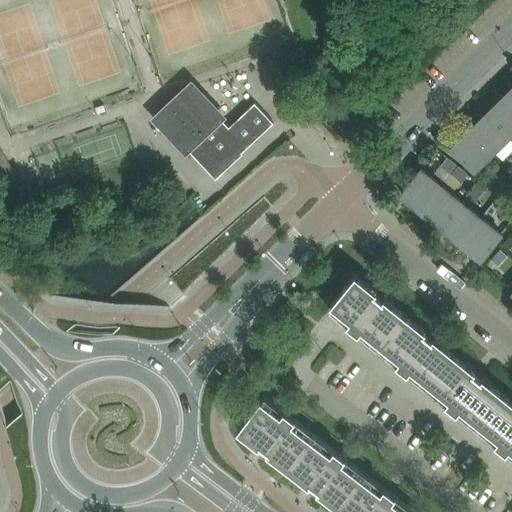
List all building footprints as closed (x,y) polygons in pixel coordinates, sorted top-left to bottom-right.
[(0,26),(0,89),(14,127),(136,82),(131,67),(109,75),(101,55),(94,57),(90,46),(75,52),(77,57),(67,61),(62,48),(46,54),(41,38),(31,42),(22,19),(0,26)] [(273,122),(254,102),(228,126),(190,87),(157,118),(215,179),(242,153),(241,152),(273,122)] [(511,98),(507,93),(488,111),(510,134),(511,131),(511,98)] [(488,111),(470,129),(492,152),(510,134),(488,111)] [(452,146),(451,148),(474,170),(475,169),(492,152),(470,129),(453,147),(452,146)] [(446,158),(439,166),(449,174),(456,165),(446,157),(446,158)] [(457,166),(450,175),(460,182),(466,175),(467,174),(457,166)] [(401,194),(420,209),(440,185),(421,169),(420,168),(400,193),(401,194)] [(420,209),(440,225),(460,201),(440,185),(420,209)] [(474,185),(466,194),(473,200),(481,190),(474,185)] [(41,186),(33,190),(35,196),(41,212),(49,209),(44,193),(41,186)] [(440,225),(460,241),(480,217),(460,201),(440,225)] [(505,208),(503,211),(511,217),(511,203),(510,202),(505,208)] [(479,257),(481,258),(501,233),(499,232),(480,217),(460,241),(480,257),(479,257)] [(511,238),(508,236),(501,245),(508,251),(511,245),(511,238)] [(499,249),(490,259),(497,266),(507,255),(499,249)] [(403,312),(401,311),(384,298),(384,297),(383,296),(375,290),(374,288),(373,289),(356,276),(357,275),(354,272),(330,303),(349,318),(346,322),(347,324),(348,323),(356,329),(355,330),(357,331),(360,327),(379,342),(403,312)] [(379,342),(398,358),(395,362),(397,363),(398,362),(405,369),(405,370),(406,371),(409,367),(428,382),(453,352),(450,350),(450,351),(433,337),(434,337),(432,335),(432,336),(424,330),(424,329),(423,328),(422,329),(405,315),(406,314),(403,312),(379,342)] [(428,382),(448,398),(444,402),(446,403),(447,402),(455,408),(454,409),(455,411),(459,407),(478,422),(502,392),(500,390),(499,391),(482,377),(483,376),(481,375),(473,369),(474,369),(472,368),(472,369),(455,355),(455,354),(453,352),(428,382)] [(511,401),(504,395),(504,394),(502,392),(478,422),(497,438),(494,441),(495,443),(496,442),(504,448),(503,449),(505,450),(508,446),(511,449),(511,401)] [(310,436),(291,421),(294,417),(292,416),(291,417),(283,411),(284,410),(283,408),(280,412),(260,397),(236,428),(286,467),(310,436)] [(310,436),(286,467),(337,505),(360,474),(341,459),(344,455),(342,454),(342,455),(334,449),(334,448),(333,447),(330,451),(310,436)] [(409,511),(391,498),(394,494),(393,493),(392,494),(384,488),(385,486),(383,485),(380,489),(360,474),(337,505),(345,511),(409,511)]
